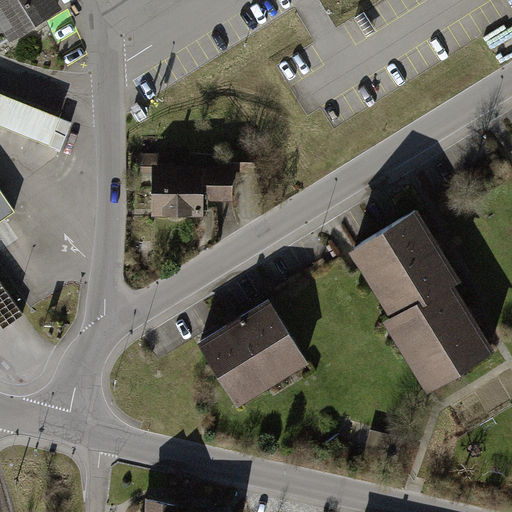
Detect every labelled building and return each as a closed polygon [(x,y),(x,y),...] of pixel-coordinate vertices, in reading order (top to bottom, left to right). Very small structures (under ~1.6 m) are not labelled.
[(0,0),(0,43),(58,7),(53,0),(0,0)] [(0,125),(50,145),(61,118),(0,93),(0,125)] [(61,118),(50,145),(61,150),(72,122),(61,118)] [(226,168),(153,166),(152,210),(195,211),(196,195),(226,195),(226,168)] [(0,189),(0,220),(14,210),(0,189)] [(415,210),(357,246),(398,313),(449,281),(457,277),(415,210)] [(398,313),(390,317),(432,384),(490,348),(449,281),(398,313)] [(302,356),(269,302),(203,343),(235,396),(302,356)] [(175,511),(176,505),(150,499),(149,511),(175,511)]
